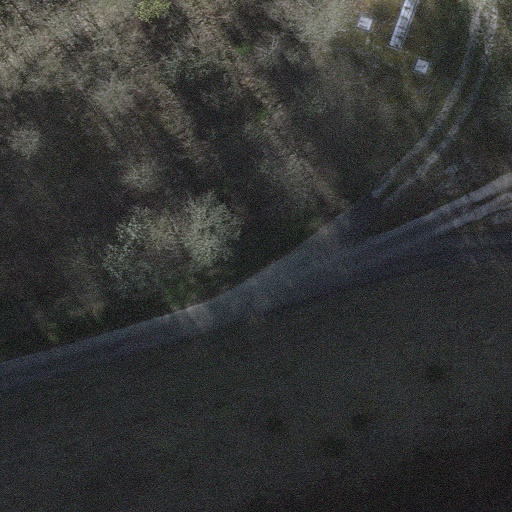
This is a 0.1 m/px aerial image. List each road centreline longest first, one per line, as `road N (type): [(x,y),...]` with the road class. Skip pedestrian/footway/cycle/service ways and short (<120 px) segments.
road 1 (track): [(267,279),(367,196),(429,125),(471,0)]
road 2 (track): [(0,358),(267,279)]
road 3 (track): [(267,279),(511,177)]
road 4 (track): [(267,279),(379,255),(511,243)]
